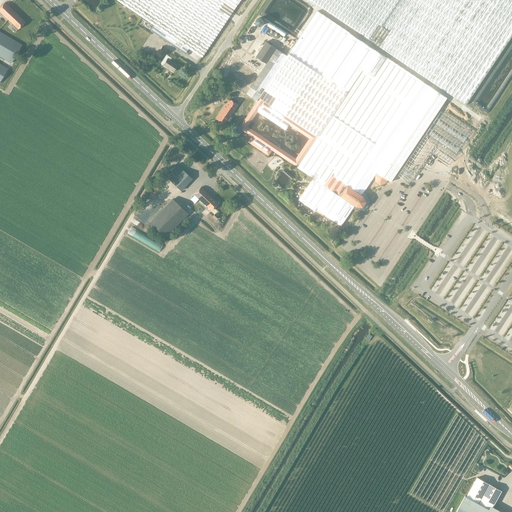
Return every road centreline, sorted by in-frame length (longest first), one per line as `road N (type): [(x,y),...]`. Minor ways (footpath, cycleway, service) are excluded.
road 1 (track): [(163,156),(0,433)]
road 2 (track): [(0,87),(46,17),(174,137),(167,148)]
road 3 (secondary): [(329,263),(509,433)]
road 4 (secondary): [(509,433),(329,263)]
road 5 (secondary): [(329,263),(174,117)]
road 6 (secondary): [(174,117),(49,0)]
road 7 (unclassified): [(174,117),(254,0)]
